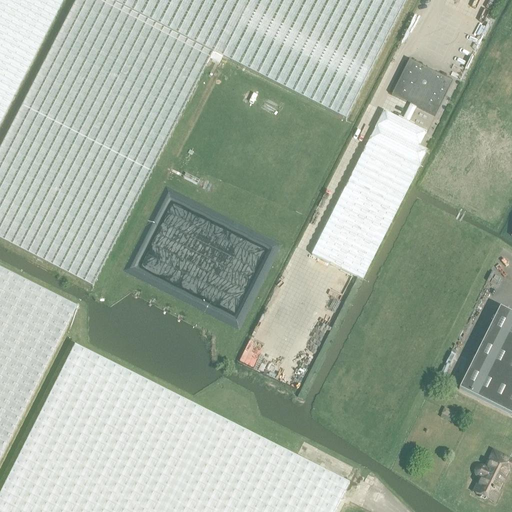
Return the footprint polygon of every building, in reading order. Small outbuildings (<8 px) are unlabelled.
[(76,0),(0,148),(0,240),(93,288),(95,283),(152,170),(209,60),(219,65),(222,58),(345,121),(406,0),(76,0)] [(0,0),(0,124),(47,33),(63,0),(0,0)] [(490,14),(496,2),(491,0),(479,0),(476,8),(490,14)] [(391,96),(409,105),(416,108),(434,117),(452,82),(408,60),(391,96)] [(416,108),(409,105),(401,121),(383,111),(369,140),(419,166),(426,151),(419,148),(426,133),(408,124),(416,108)] [(361,280),(419,166),(369,140),(353,171),(311,255),(361,280)] [(0,457),(76,307),(0,268),(0,457)] [(511,315),(499,309),(458,390),(511,416),(511,315)] [(291,355),(307,359),(312,344),(296,339),(291,355)] [(0,511),(334,511),(348,484),(256,437),(75,346),(23,449),(0,494),(0,511)] [(441,415),(451,420),(454,414),(444,408),(441,415)] [(302,457),(309,444),(304,442),(298,454),(302,457)] [(511,461),(496,453),(488,470),(483,468),(481,468),(479,468),(477,469),(476,471),(475,473),(476,475),(477,477),(478,478),(483,480),(476,495),(494,504),(500,493),(497,492),(507,472),(511,474),(511,461)] [(341,478),(348,465),(328,454),(321,467),(341,478)]
